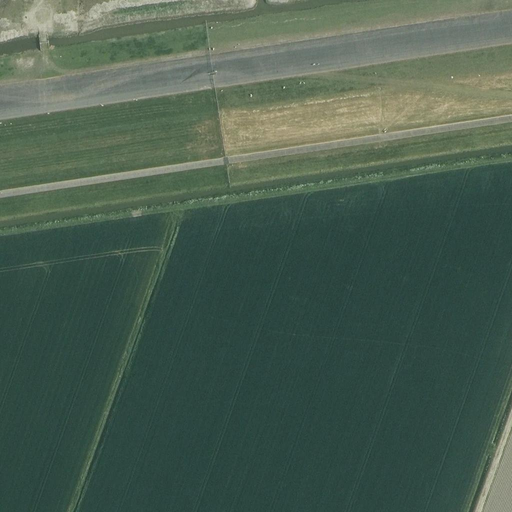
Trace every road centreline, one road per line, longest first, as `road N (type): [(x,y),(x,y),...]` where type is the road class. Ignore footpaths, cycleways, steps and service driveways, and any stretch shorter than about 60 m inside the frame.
road 1 (track): [(0,114),(511,38)]
road 2 (track): [(300,69),(511,96)]
